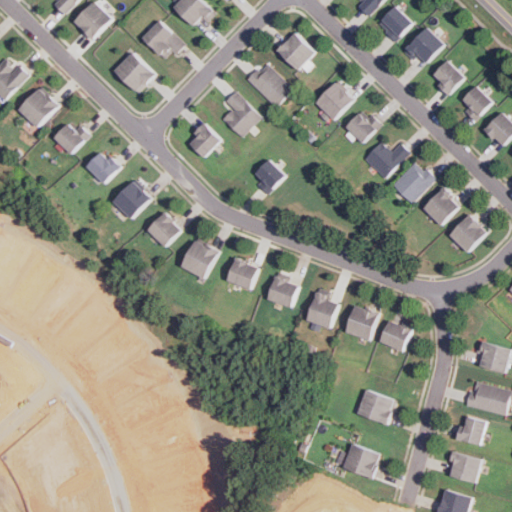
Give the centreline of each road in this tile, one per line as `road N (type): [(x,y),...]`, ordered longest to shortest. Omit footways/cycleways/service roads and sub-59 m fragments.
road 1 (residential): [(309,0),(145,137),(223,211),(413,287),(462,287),(511,251)]
road 2 (residential): [(441,290),(444,360),(408,511)]
road 3 (residential): [(145,137),(281,0)]
road 4 (residential): [(0,330),(40,357),(59,382),(0,440)]
road 5 (residential): [(130,511),(97,422),(59,382)]
